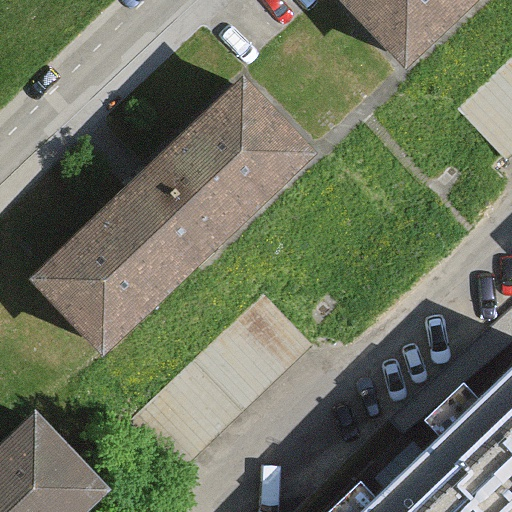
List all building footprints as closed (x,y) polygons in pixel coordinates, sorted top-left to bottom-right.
[(347,0),(405,60),(468,0),(347,0)] [(511,55),(456,109),(475,129),(477,127),(502,154),(511,144),(511,55)] [(131,193),(39,279),(103,346),(307,154),(243,86),(152,172),(150,170),(139,180),(128,190),(131,193)] [(276,308),(263,293),(123,425),(138,440),(140,437),(170,469),(305,341),(275,309),(276,308)] [(511,511),(511,365),(406,466),(356,511),(511,511)] [(0,511),(75,511),(100,488),(35,420),(0,453),(0,511)]
